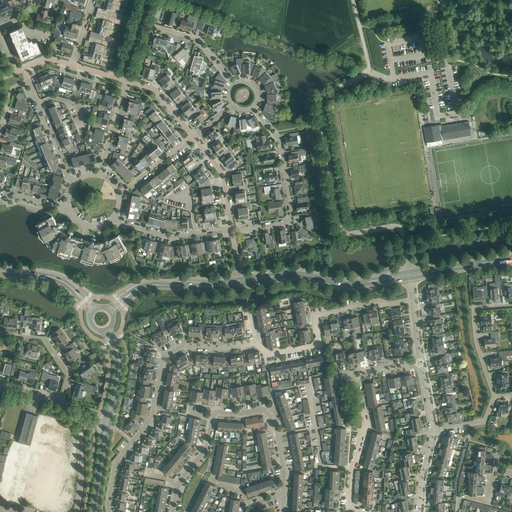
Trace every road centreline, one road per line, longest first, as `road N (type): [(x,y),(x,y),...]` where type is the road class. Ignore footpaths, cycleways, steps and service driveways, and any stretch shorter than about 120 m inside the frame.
road 1 (unclassified): [(408,272),(398,226),(347,234),(339,228),(319,102),(368,71),(353,0)]
road 2 (residential): [(108,511),(114,462),(152,416),(164,355),(183,346),(254,343)]
road 3 (residential): [(361,511),(349,504),(364,423),(356,375),(421,362)]
road 4 (residential): [(232,231),(293,219),(280,143),(253,105)]
road 5 (residential): [(269,353),(314,345),(314,315),(412,299)]
road 6 (residential): [(136,83),(151,32),(161,28),(198,39),(235,85)]
road 7 (residential): [(191,466),(216,412),(265,410),(277,434)]
road 8 (residential): [(511,305),(474,310),(495,397)]
road 9 (residential): [(114,219),(171,236),(232,231)]
